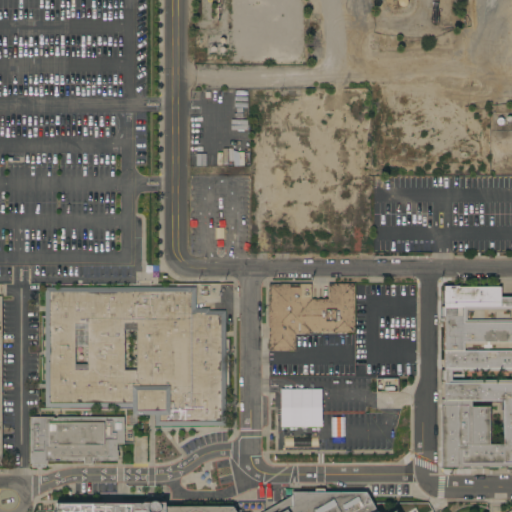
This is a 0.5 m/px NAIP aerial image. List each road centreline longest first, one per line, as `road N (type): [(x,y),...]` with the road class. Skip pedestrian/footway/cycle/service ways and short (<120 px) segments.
road 1 (residential): [(23,488),(74,477),(173,474),(210,454),(253,450),(267,475),(427,475),(458,490),(511,489)]
road 2 (residential): [(179,259),(205,270),(511,269)]
road 3 (residential): [(179,259),(174,0)]
road 4 (residential): [(427,475),(430,270)]
road 5 (residential): [(253,450),(253,270)]
